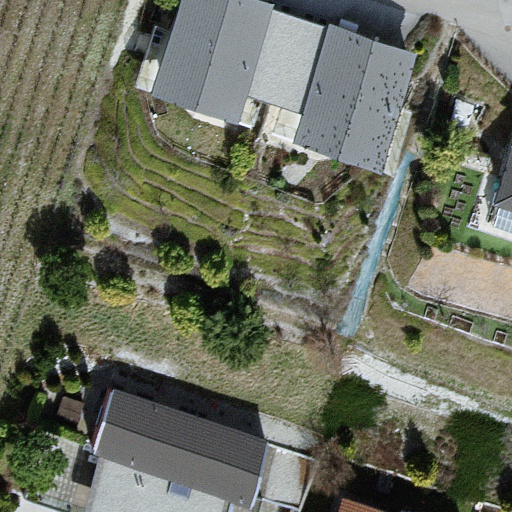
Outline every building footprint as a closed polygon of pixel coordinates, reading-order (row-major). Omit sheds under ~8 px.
[(236,86),(269,98),(297,14),(264,2),(256,0),(180,0),(158,68),(234,94),(236,86)] [(297,14),(269,98),(302,109),(300,116),(376,141),(406,50),(400,48),(330,25),(297,14)] [(511,148),(498,191),(500,192),(490,221),(511,228),(511,148)] [(22,494),(76,511),(253,511),(260,494),(248,490),(265,438),(108,386),(91,438),(45,424),(22,494)] [(383,511),(343,498),(338,511),(383,511)]
